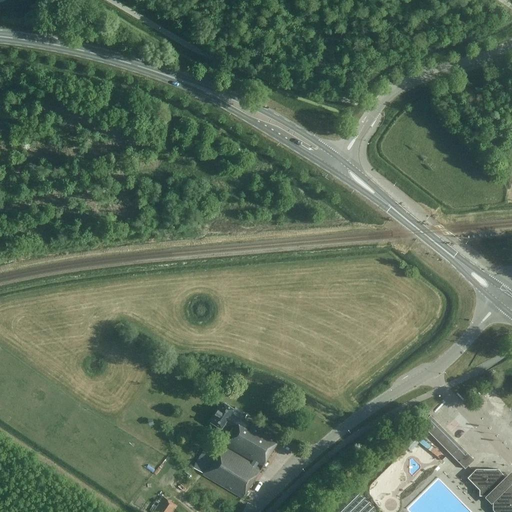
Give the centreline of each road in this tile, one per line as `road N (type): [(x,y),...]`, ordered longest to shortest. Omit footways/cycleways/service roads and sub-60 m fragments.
road 1 (tertiary): [(256,511),(340,428),(432,373),(497,305)]
road 2 (primary): [(339,159),(224,93),(146,68)]
road 3 (primary): [(331,170),(418,232),(497,305)]
road 4 (primary): [(505,293),(339,159)]
road 5 (tertiary): [(339,159),(397,87),(511,47)]
road 6 (primary): [(146,68),(331,170)]
road 7 (primary): [(0,37),(146,68)]
